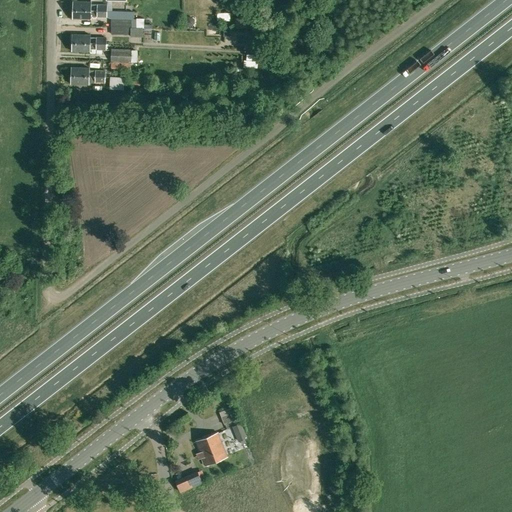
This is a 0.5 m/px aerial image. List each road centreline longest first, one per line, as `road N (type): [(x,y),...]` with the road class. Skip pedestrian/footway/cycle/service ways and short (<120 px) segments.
road 1 (trunk): [(0,428),(511,28)]
road 2 (trunk): [(505,0),(0,395)]
road 3 (tertiary): [(43,490),(204,367),(264,333),(353,296),(511,255)]
road 4 (unclassified): [(48,296),(68,294),(439,0)]
road 5 (unclassified): [(48,296),(52,0)]
